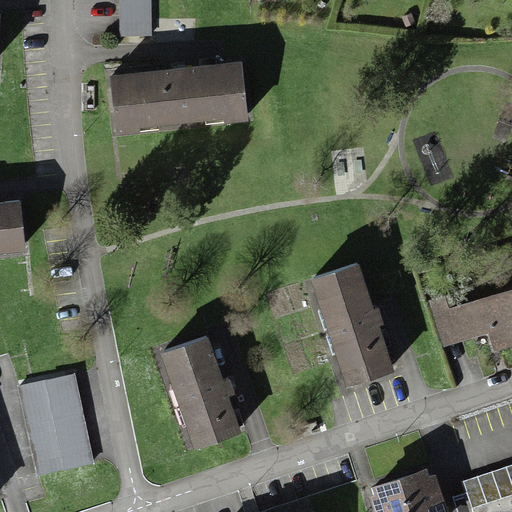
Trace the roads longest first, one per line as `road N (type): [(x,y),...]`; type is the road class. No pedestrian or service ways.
road 1 (residential): [(136,511),(69,182),(61,0)]
road 2 (residential): [(511,388),(136,511)]
